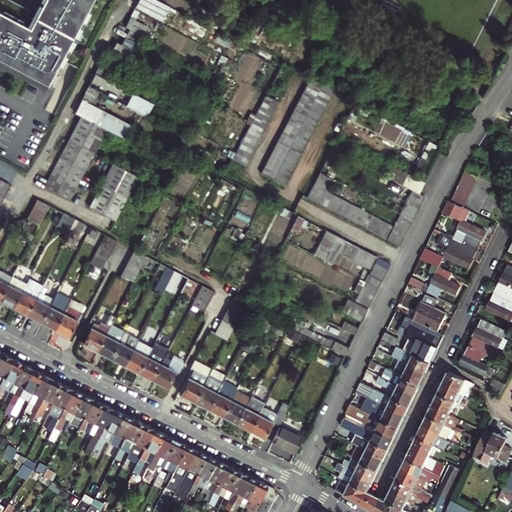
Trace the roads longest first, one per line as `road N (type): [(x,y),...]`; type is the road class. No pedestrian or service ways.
road 1 (residential): [(297,484),(453,164),(511,75)]
road 2 (tertiary): [(0,337),(297,484)]
